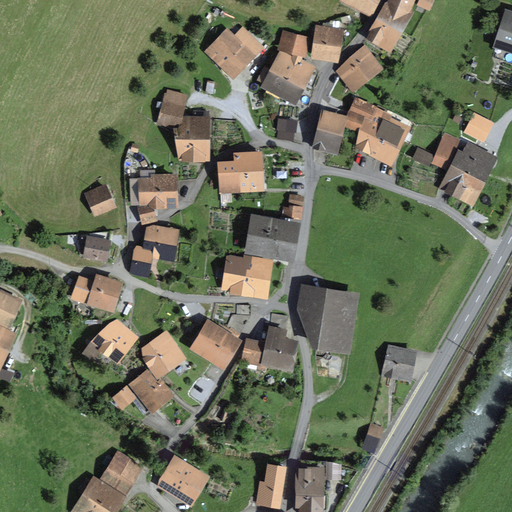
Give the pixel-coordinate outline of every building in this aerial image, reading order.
[(346,0),(371,12),(377,0),(346,0)] [(411,0),(389,0),(391,1),(408,9),(411,0)] [(387,47),(409,9),(408,9),(391,1),(370,37),(387,47)] [(511,15),(509,14),(495,57),(511,62),(511,15)] [(335,55),(339,31),(318,28),(314,52),(335,55)] [(232,73),(258,44),(247,34),(239,43),(227,32),(208,50),(232,73)] [(303,52),(307,39),(286,34),(282,47),(303,52)] [(259,80),(266,83),(264,86),(292,100),(311,64),(283,50),(272,71),(265,68),(259,80)] [(353,85),(376,67),(363,50),(340,68),(353,85)] [(168,90),(160,121),(177,125),(185,94),(168,90)] [(350,110),(369,119),(374,108),(355,100),(350,110)] [(341,123),(359,129),(363,117),(350,112),(350,113),(334,107),(331,115),(342,118),(341,123)] [(378,126),(373,137),(395,147),(404,127),(389,120),(388,122),(383,120),(386,115),(375,110),(369,122),(378,126)] [(184,158),(205,158),(205,112),(193,112),(193,118),(182,118),(182,133),(175,133),(179,154),(184,154),(184,158)] [(314,147),(333,152),(341,123),(342,118),(331,115),(323,113),(314,147)] [(378,126),(369,122),(367,121),(368,119),(365,118),(360,129),(366,132),(360,143),(369,147),(367,152),(387,162),(395,147),(373,137),(378,126)] [(293,131),(279,129),(278,138),(291,140),(293,131)] [(446,166),(454,147),(443,142),(435,161),(446,166)] [(480,179),(492,156),(468,143),(457,165),(470,172),(469,173),(480,179)] [(423,161),(427,153),(418,149),(414,157),(423,161)] [(259,174),(258,152),(244,153),(244,155),(237,155),(237,163),(220,165),(220,176),(259,174)] [(470,172),(457,165),(456,165),(453,164),(447,177),(444,186),(456,192),(454,195),(468,202),(480,179),(469,173),(470,172)] [(142,202),(142,207),(150,205),(150,206),(174,205),(173,174),(152,175),(152,179),(141,180),(142,202)] [(259,174),(220,176),(221,191),(260,189),(259,174)] [(112,206),(99,178),(94,180),(98,188),(87,193),(96,213),(112,206)] [(290,203),(302,204),(303,197),(291,196),(290,203)] [(142,207),(141,208),(144,220),(153,217),(150,206),(150,205),(142,207)] [(300,217),(301,207),(289,206),(289,208),(285,208),(284,210),(279,209),(279,215),(300,217)] [(287,257),(293,224),(267,219),(267,222),(253,220),(251,233),(248,251),(287,257)] [(170,258),(175,230),(153,226),(152,230),(149,229),(145,250),(148,251),(155,252),(154,256),(170,258)] [(86,255),(106,258),(110,231),(89,234),(89,238),(81,236),(80,244),(82,244),(81,251),(86,252),(86,255)] [(148,251),(145,250),(137,249),(133,270),(144,272),(148,251)] [(263,295),(268,261),(245,257),(245,259),(227,257),(223,284),(233,285),(232,291),(263,295)] [(110,310),(118,284),(99,278),(97,284),(81,279),(76,293),(78,299),(110,310)] [(351,295),(304,287),(300,309),(308,328),(320,330),(318,344),(343,348),(351,295)] [(3,294),(0,300),(0,321),(7,325),(18,301),(3,294)] [(251,305),(237,305),(237,315),(251,315),(251,305)] [(290,365),(295,342),(284,340),(287,316),(272,313),(268,338),(271,338),(270,345),(266,344),(261,369),(265,369),(266,363),(277,365),(278,363),(290,365)] [(116,359),(134,336),(116,321),(111,324),(110,323),(100,336),(97,334),(84,351),(93,359),(102,348),(116,359)] [(221,364),(236,339),(235,338),(238,333),(219,324),(217,327),(207,321),(194,343),(204,349),(202,353),(221,364)] [(0,353),(9,333),(0,328),(0,353)] [(161,343),(158,339),(145,348),(148,356),(159,371),(182,356),(175,346),(165,340),(161,343)] [(258,368),(261,369),(266,344),(249,340),(244,361),(259,364),(258,368)] [(413,360),(414,353),(401,350),(401,348),(388,345),(382,373),(388,374),(388,370),(397,372),(396,376),(407,378),(411,359),(413,360)] [(0,369),(0,377),(12,380),(14,371),(0,368),(0,369)] [(123,405),(132,397),(147,416),(153,411),(151,408),(169,393),(163,386),(162,386),(162,385),(160,386),(153,378),(151,380),(144,372),(132,381),(136,386),(134,387),(136,391),(130,395),(124,388),(113,397),(123,405)] [(376,430),(378,426),(371,423),(363,448),(372,451),(374,444),(375,445),(380,431),(376,430)] [(123,492),(138,468),(118,456),(117,458),(113,456),(107,466),(111,468),(103,480),(123,492)] [(184,463),(175,458),(159,485),(165,488),(168,483),(175,487),(172,491),(189,501),(204,476),(183,464),(184,463)] [(299,494),(320,494),(320,478),(339,478),(340,465),(332,463),(326,462),(326,461),(300,461),(297,469),(296,483),(300,483),(299,494)] [(277,502),(283,466),(269,464),(266,483),(261,482),(258,497),(258,501),(265,503),(266,501),(277,502)] [(87,480),(81,491),(85,493),(74,511),(75,511),(81,511),(83,511),(84,511),(110,511),(119,497),(102,486),(97,494),(88,489),(92,483),(87,480)] [(326,495),(320,494),(299,494),(299,504),(302,511),(319,511),(319,508),(325,508),(326,495)]
